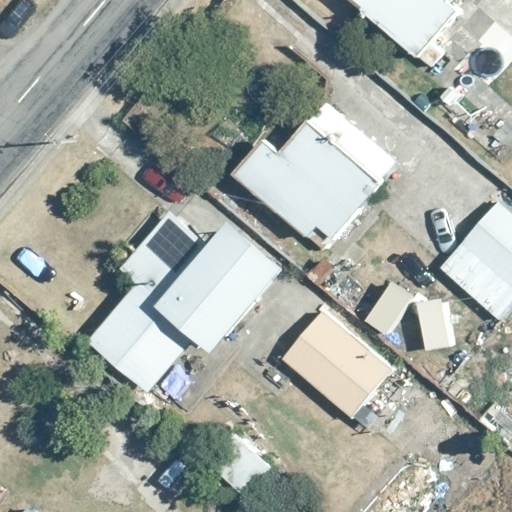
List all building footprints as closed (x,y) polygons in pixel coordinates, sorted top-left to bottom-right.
[(374,0),(384,8),(429,51),(471,6),(463,0),(374,0)] [(412,158),(339,94),(291,148),(276,136),(245,171),(319,235),(330,222),(344,235),(412,158)] [(511,312),(511,199),(509,197),(450,264),(509,316),(511,312)] [(224,245),(181,208),(135,262),(153,278),(102,338),(161,389),(212,329),(232,346),(304,261),(249,214),(224,245)] [(402,367),(326,303),(286,349),(363,413),(402,367)] [(282,461),(237,428),(214,460),(259,492),(282,461)] [(271,511),(257,498),(244,511),(271,511)]
